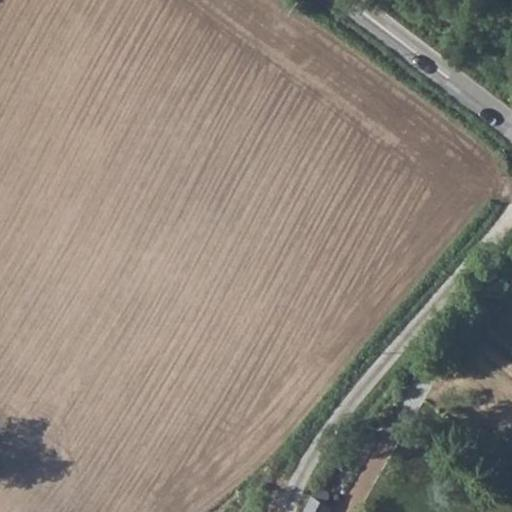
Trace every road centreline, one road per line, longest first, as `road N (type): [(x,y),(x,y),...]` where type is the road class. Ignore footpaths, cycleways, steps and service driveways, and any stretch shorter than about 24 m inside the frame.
road 1 (unclassified): [(511,216),(281,492),(279,511)]
road 2 (tertiary): [(511,128),(339,0)]
